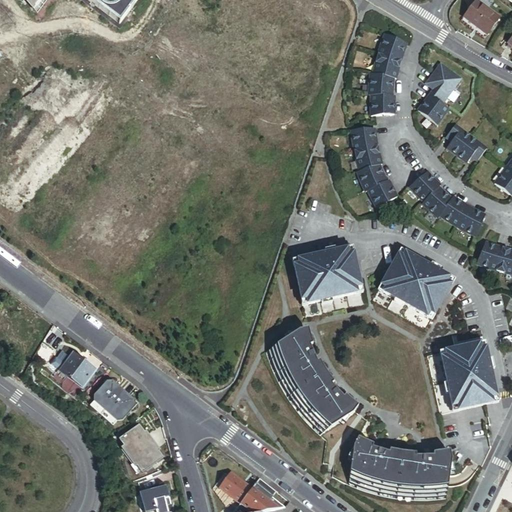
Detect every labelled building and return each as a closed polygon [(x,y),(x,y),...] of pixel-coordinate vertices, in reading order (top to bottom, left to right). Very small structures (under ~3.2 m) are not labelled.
[(26,0),(35,10),(42,0),(84,0),(118,25),(136,0),(26,0)] [(485,37),(499,19),(475,1),(461,18),(474,28),(485,37)] [(402,54),(405,45),(383,36),(378,49),(376,56),(399,63),(402,54)] [(397,71),(399,63),(376,56),(375,59),(373,66),(371,77),(392,80),(394,81),(397,71)] [(441,106),(459,81),(439,66),(430,79),(425,86),(432,91),(428,97),(441,106)] [(391,88),(392,80),(371,77),(369,76),(368,81),(367,92),(367,97),(369,97),(390,98),(391,88)] [(393,109),(393,98),(390,98),(369,97),(369,100),(369,108),(369,118),(393,117),(393,109)] [(435,127),(447,111),(441,106),(428,97),(423,104),(416,113),(435,127)] [(456,157),(470,138),(454,127),(445,139),(450,143),(446,150),(450,153),(456,157)] [(374,138),(373,130),(350,132),(350,138),(351,145),(352,153),(376,148),(374,138)] [(476,163),(485,150),(470,138),(456,157),(463,163),(466,165),(470,158),(476,163)] [(378,158),(376,148),(352,153),(353,156),(355,166),(358,173),(378,167),(381,166),(378,158)] [(382,175),(378,167),(358,173),(356,174),(357,178),(363,192),(364,194),(366,193),(385,183),(382,175)] [(511,174),(505,170),(493,185),(511,199),(511,174)] [(423,205),(438,189),(439,188),(433,181),(426,174),(408,189),(410,191),(415,197),(423,205)] [(393,191),(387,182),(385,183),(366,193),(367,195),(374,206),(376,208),(377,211),(396,199),(397,198),(393,191)] [(438,218),(451,200),(445,195),(438,189),(423,205),(421,207),(425,210),(427,212),(437,220),(438,218)] [(456,229),(468,209),(459,203),(452,199),(451,200),(438,218),(447,224),(456,229)] [(475,238),(484,217),(477,214),(468,209),(456,229),(458,231),(468,235),(475,238)] [(495,273),(502,250),(493,247),(484,244),(476,267),(485,270),(495,273)] [(361,294),(357,279),(354,279),(351,266),(354,266),(351,250),(292,263),(301,307),(361,294)] [(511,252),(502,250),(495,273),(505,275),(511,276),(511,252)] [(453,281),(400,252),(378,291),(431,321),(438,307),(436,305),(442,294),(445,295),(453,281)] [(441,303),(445,295),(442,294),(436,305),(438,307),(441,303)] [(313,367),(306,349),(301,333),(298,334),(270,351),(271,355),(272,358),(274,361),(275,364),(276,367),(277,370),(279,373),(280,377),(281,379),(283,382),(285,385),(286,388),(288,391),(290,394),(291,397),(320,378),(313,367)] [(497,404),(484,345),(468,348),(469,351),(456,354),(455,351),(440,355),(453,414),(497,404)] [(311,353),(308,348),(306,349),(313,367),(316,365),(311,353)] [(50,370),(75,387),(90,366),(77,358),(65,349),(50,370)] [(272,358),(271,355),(270,351),(265,355),(268,363),(274,361),(272,358)] [(279,373),(277,370),(276,367),(275,364),(274,361),(268,363),(268,365),(272,374),(273,377),(277,385),(283,382),(281,379),(280,377),(279,373)] [(323,376),(316,365),(313,367),(320,378),(323,376)] [(330,387),(323,376),(320,378),(328,389),(330,387)] [(114,417),(119,415),(130,400),(129,396),(118,388),(105,378),(100,379),(89,394),(90,398),(114,417)] [(354,414),(341,403),(328,389),(320,378),(291,397),(293,400),(295,402),(297,405),(299,408),(301,410),(303,413),(305,416),(308,418),(310,421),(312,423),(315,425),(317,428),(319,430),(322,432),(325,434),(352,417),(354,414)] [(290,394),(288,391),(286,388),(285,385),(283,382),(277,385),(279,389),(286,400),(291,397),(290,394)] [(336,393),(330,387),(328,389),(341,403),(343,401),(336,393)] [(299,408),(297,405),(295,402),(293,400),(291,397),(286,400),(288,403),(296,414),(301,410),(299,408)] [(355,412),(343,401),(341,403),(354,414),(355,412)] [(312,423),(310,421),(308,418),(305,416),(303,413),(301,410),(296,414),(298,416),(304,424),(312,432),(317,428),(315,425),(312,423)] [(143,473),(165,457),(159,449),(160,447),(158,444),(148,430),(145,432),(140,425),(120,439),(125,446),(122,448),(136,467),(138,466),(143,473)] [(325,434),(322,432),(319,430),(317,428),(312,432),(314,433),(319,438),(325,434)] [(371,451),(356,444),(355,446),(370,453),(371,451)] [(397,495),(401,461),(388,459),(370,453),(355,446),(353,449),(349,482),(352,483),(355,484),(358,485),(361,486),(364,488),(367,489),(371,490),(374,491),(377,491),(380,492),(384,493),(387,494),(390,494),(393,495),(397,495)] [(377,452),(371,451),(370,453),(388,459),(389,456),(377,452)] [(447,495),(451,462),(450,459),(434,462),(415,462),(401,461),(397,495),(400,496),(403,496),(407,496),(410,497),(413,497),(417,497),(420,497),(423,497),(427,497),(430,497),(433,496),(437,496),(440,495),(443,495),(447,495)] [(219,491),(240,507),(251,491),(240,483),(231,476),(219,491)] [(148,511),(166,507),(164,499),(163,493),(168,492),(167,488),(164,479),(137,486),(144,511),(148,511)] [(279,511),(284,511),(285,510),(272,500),(276,494),(259,481),(251,491),(240,507),(235,511),(279,511)] [(355,491),(358,485),(355,484),(352,483),(349,482),(348,488),(355,491)] [(379,499),(380,492),(377,491),(374,491),(371,490),(367,489),(364,488),(361,486),(358,485),(355,491),(357,492),(363,494),(379,499)] [(396,502),(397,495),(393,495),(390,494),(387,494),(384,493),(380,492),(379,499),(383,499),(393,501),(396,502)]
